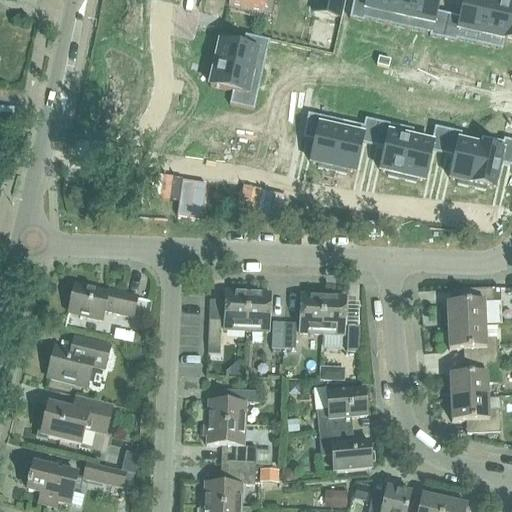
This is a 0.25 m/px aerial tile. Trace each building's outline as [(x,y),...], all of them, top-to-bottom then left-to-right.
[(265,0),(229,0),(228,6),(263,13),(265,0)] [(315,0),(313,14),(338,19),(342,0),(315,0)] [(366,0),(353,0),(348,21),(361,24),(364,12),(386,17),(390,0),(366,0),(367,0),(366,0)] [(390,0),(386,17),(410,23),(414,0),(390,0)] [(438,0),(414,0),(410,23),(432,27),(429,40),(442,43),(448,19),(435,16),(438,0)] [(465,0),(461,22),(448,19),(442,43),(455,46),(458,34),(480,39),(488,4),(471,0),(465,0)] [(488,4),(480,39),(504,45),(511,10),(488,4)] [(212,53),(209,66),(247,75),(252,53),(263,55),(266,40),(243,35),(240,50),(217,44),(215,53),(212,53)] [(318,70),(330,72),(333,58),(322,55),(318,70)] [(390,62),(378,60),(376,68),(388,71),(390,62)] [(247,75),(209,66),(205,80),(208,80),(206,89),(229,94),(226,110),(249,115),(252,100),(241,98),(247,75)] [(491,93),(494,80),(484,78),(481,90),(491,93)] [(442,109),(447,89),(424,83),(418,102),(442,109)] [(421,93),(408,90),(404,107),(417,109),(421,93)] [(212,119),(205,149),(246,158),(249,147),(280,154),(287,120),(256,113),(253,128),(212,119)] [(322,123),(309,120),(304,143),(317,146),(312,168),(319,169),(318,173),(332,176),(341,137),(320,133),(322,123)] [(362,143),(341,137),(332,176),(346,179),(346,176),(354,177),(360,148),(374,151),(379,129),(366,126),(362,143)] [(392,132),(379,129),(374,151),(387,154),(381,177),(389,178),(388,181),(402,185),(411,144),(390,139),(392,132)] [(432,149),(411,144),(402,185),(415,188),(416,184),(423,186),(431,155),(444,158),(448,136),(436,132),(432,149)] [(457,190),(471,193),(480,155),(459,150),(462,138),(448,136),(444,158),(457,160),(451,185),(458,186),(457,190)] [(480,155),(471,193),(485,196),(486,193),(493,195),(499,169),(511,172),(511,170),(511,149),(504,147),(501,160),(480,155)] [(132,321),(137,299),(107,292),(107,295),(75,288),(68,317),(101,324),(104,313),(113,315),(112,316),(132,321)] [(468,305),(447,306),(448,330),(485,328),(501,327),(500,314),(495,314),(495,311),(494,291),(468,293),(468,305)] [(224,334),(246,335),(248,295),(226,294),(224,334)] [(248,295),(246,335),(268,335),(270,296),(248,295)] [(299,337),(321,338),(323,298),(301,297),(299,337)] [(345,299),(323,298),(321,338),(343,339),(345,299)] [(209,323),(207,349),(219,349),(221,323),(209,323)] [(283,352),(284,326),(272,325),(271,351),(283,352)] [(284,326),(283,352),(295,352),(296,326),(284,326)] [(113,328),(111,338),(129,343),(131,333),(113,328)] [(470,352),(471,365),(497,364),(496,341),(485,342),(485,328),(448,330),(448,353),(470,352)] [(359,329),(347,329),(346,355),(358,355),(359,329)] [(144,348),(146,337),(135,334),(132,346),(144,348)] [(47,381),(86,391),(92,369),(104,372),(110,350),(82,343),(79,357),(54,351),(47,381)] [(143,353),(133,351),(130,361),(141,364),(143,353)] [(449,378),(450,401),(487,400),(487,386),(498,386),(497,364),(471,365),(471,377),(449,378)] [(320,369),(319,382),(331,382),(332,369),(320,369)] [(364,392),(326,396),(325,391),(313,392),(315,413),(316,413),(318,436),(344,434),(343,422),(366,420),(364,392)] [(258,394),(250,393),(249,406),(258,406),(258,394)] [(106,432),(112,408),(76,399),(72,415),(66,414),(66,412),(48,407),(41,438),(80,448),(84,432),(90,434),(91,428),(106,432)] [(488,414),(487,400),(450,401),(451,425),(473,424),(474,437),(500,435),(499,415),(499,413),(488,414)] [(204,426),(244,428),(245,406),(208,404),(208,412),(205,412),(204,426)] [(298,422),(287,423),(288,435),(299,434),(298,422)] [(243,450),(244,428),(204,426),(203,440),(206,440),(206,449),(226,450),(225,468),(255,470),(256,450),(243,450)] [(345,446),(344,434),(318,436),(320,460),(331,459),(333,475),(371,472),(368,444),(345,446)] [(126,455),(121,474),(126,475),(138,478),(138,458),(126,455)] [(121,474),(87,466),(83,481),(122,491),(126,475),(121,474)] [(69,508),(77,477),(34,467),(30,483),(27,482),(26,487),(29,488),(28,493),(41,496),(38,506),(55,510),(57,505),(69,508)] [(254,489),(255,470),(225,468),(224,487),(204,486),(204,494),(201,494),(200,507),(240,509),(241,488),(254,489)] [(277,485),(277,470),(257,470),(258,485),(277,485)] [(297,484),(296,472),(284,472),(285,484),(297,484)] [(357,487),(354,499),(366,502),(369,490),(357,487)] [(368,511),(406,511),(407,511),(410,496),(386,491),(385,496),(382,511),(369,509),(368,511)] [(344,509),(345,493),(322,493),(321,509),(344,509)] [(418,511),(409,511),(407,511),(406,511),(441,511),(444,503),(422,499),(418,511)] [(441,511),(465,511),(466,508),(444,503),(441,511)]
